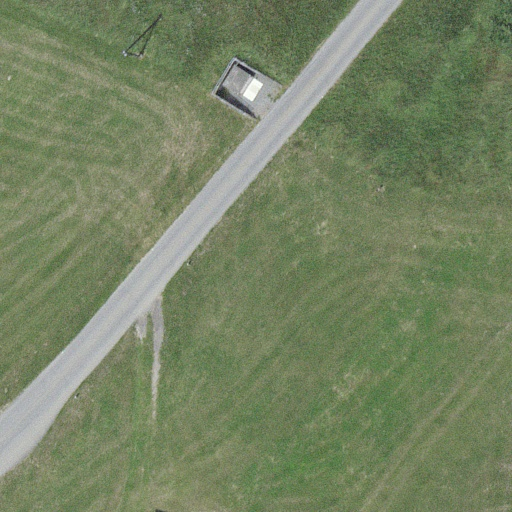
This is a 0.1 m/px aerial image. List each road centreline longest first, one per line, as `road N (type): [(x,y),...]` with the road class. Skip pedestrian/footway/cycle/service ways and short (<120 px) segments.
road 1 (tertiary): [(382,0),(154,274),(0,437)]
road 2 (track): [(140,290),(147,382),(132,511)]
